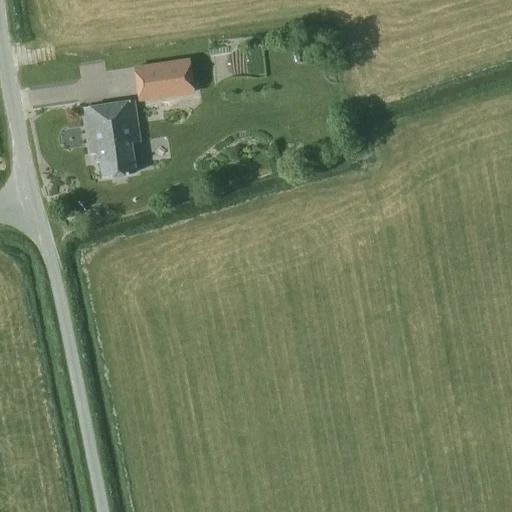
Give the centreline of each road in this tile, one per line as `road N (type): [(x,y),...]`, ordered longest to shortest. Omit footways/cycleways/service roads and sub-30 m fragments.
road 1 (tertiary): [(101,511),(53,276),(28,206)]
road 2 (tertiary): [(28,206),(0,43)]
